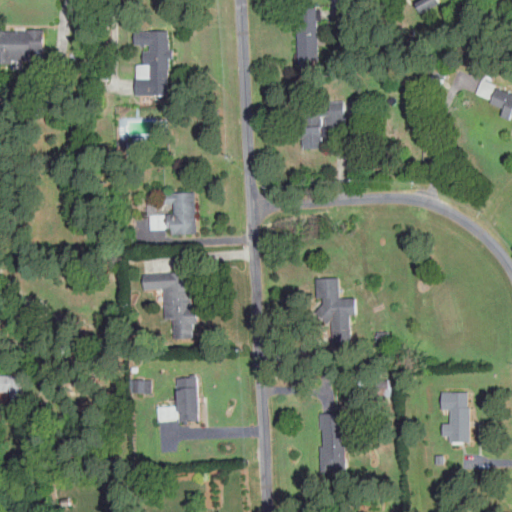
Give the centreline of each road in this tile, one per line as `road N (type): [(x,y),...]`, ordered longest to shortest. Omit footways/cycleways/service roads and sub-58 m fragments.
road 1 (residential): [(272,511),(241,0)]
road 2 (residential): [(511,271),(469,221),(430,201),(253,204)]
